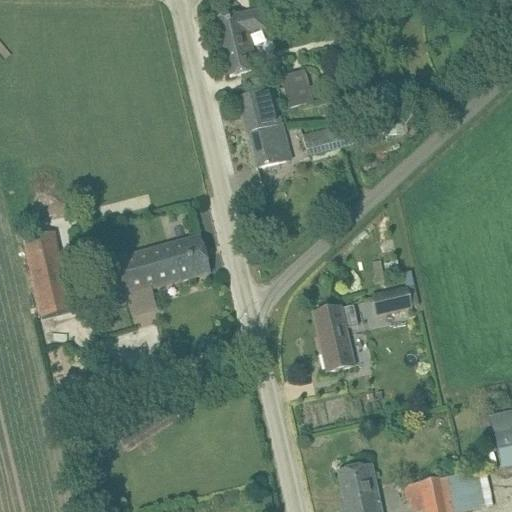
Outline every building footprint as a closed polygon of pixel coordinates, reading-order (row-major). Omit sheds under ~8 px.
[(261,9),(242,13),(215,20),(230,79),(257,72),(247,33),(265,29),(261,9)] [(316,87),(308,89),(303,71),(280,78),(288,108),(311,102),(319,100),(316,87)] [(272,91),(239,99),(257,170),(290,162),(272,91)] [(350,148),(346,127),(302,137),(307,158),(350,148)] [(53,234),(24,241),(42,320),(71,313),(53,234)] [(200,238),(180,244),(105,265),(116,302),(210,275),(200,238)] [(410,273),(402,275),(406,289),(407,289),(413,287),(410,273)] [(376,317),(411,309),(407,289),(406,289),(372,297),(376,317)] [(361,306),(353,307),(339,310),(314,315),(327,374),(353,368),(344,331),(358,328),(356,321),(364,319),(361,306)] [(174,417),(164,402),(116,435),(126,450),(174,417)] [(500,470),(511,467),(511,412),(489,418),(500,470)] [(381,511),(372,466),(357,469),(337,473),(343,504),(339,505),(340,511),(381,511)] [(406,502),(409,501),(411,511),(423,511),(425,511),(424,511),(473,511),(480,511),(473,475),(443,481),(442,480),(403,488),(406,502)]
